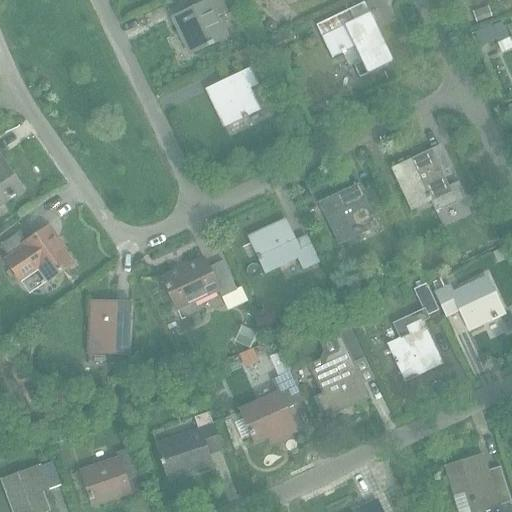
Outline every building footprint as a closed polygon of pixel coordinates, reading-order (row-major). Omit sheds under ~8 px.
[(194,50),(224,35),(214,15),(224,10),(218,0),(193,0),(195,5),(171,17),(181,38),(186,35),(194,50)] [(389,61),(384,49),(367,12),(352,19),(346,8),(314,23),(330,56),(351,46),(358,61),(364,74),(389,61)] [(246,87),(255,83),(249,69),(205,89),(215,111),(221,108),(228,123),(257,109),(246,87)] [(429,152),(392,170),(409,206),(428,197),(435,210),(462,197),(456,184),(446,188),(445,188),(437,170),(447,165),(439,148),(429,152)] [(0,204),(23,189),(3,161),(0,162),(0,204)] [(338,239),(373,222),(356,186),(321,203),(338,239)] [(302,267),(317,260),(305,235),(295,240),(285,219),(263,230),(265,235),(250,242),(256,254),(255,255),(257,260),(259,259),(265,271),(296,256),(302,267)] [(47,226),(26,241),(19,231),(0,244),(0,245),(8,256),(4,259),(19,281),(38,268),(47,282),(73,263),(64,250),(65,249),(57,236),(55,237),(47,226)] [(222,296),(238,288),(223,259),(208,267),(203,257),(162,277),(177,308),(218,288),(222,296)] [(469,329),(500,315),(490,294),(494,292),(487,277),(453,292),(450,285),(436,291),(447,315),(460,309),(469,329)] [(391,322),(398,338),(388,343),(403,375),(416,368),(419,373),(441,363),(421,320),(428,317),(426,313),(436,308),(424,282),(412,288),(421,309),(391,322)] [(128,353),(130,302),(90,301),(88,341),(109,341),(109,353),(128,353)] [(363,358),(349,328),(345,319),(329,326),(338,345),(337,351),(326,356),(324,363),(311,369),(329,408),(344,402),(346,407),(368,397),(352,363),(363,358)] [(289,406),(303,400),(290,371),(276,377),(289,406)] [(279,437),(295,429),(278,393),(240,410),(254,441),(276,431),(279,437)] [(207,453),(220,448),(208,413),(194,418),(198,430),(156,444),(168,478),(211,464),(207,453)] [(125,480),(137,476),(127,448),(114,453),(116,458),(79,471),(91,505),(130,492),(125,480)] [(476,511),(510,501),(499,467),(487,470),(482,455),(445,467),(453,493),(469,489),(476,511)] [(51,463),(39,467),(39,466),(0,480),(12,511),(46,511),(47,511),(41,493),(59,486),(51,463)] [(408,511),(400,494),(389,499),(394,511),(408,511)] [(381,511),(376,500),(359,508),(361,511),(381,511)]
